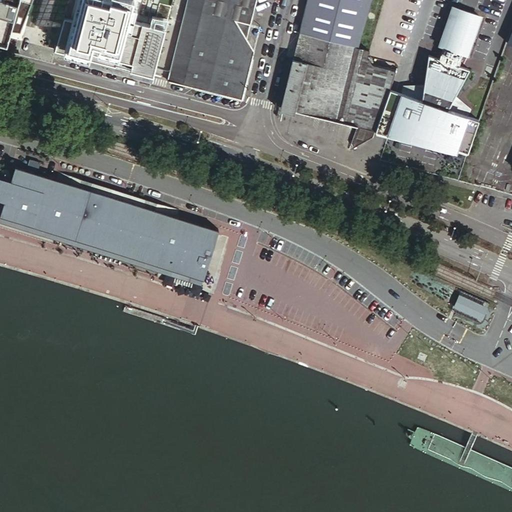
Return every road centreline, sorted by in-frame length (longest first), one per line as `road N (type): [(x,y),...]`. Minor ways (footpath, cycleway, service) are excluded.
road 1 (primary): [(243,163),(511,274)]
road 2 (tertiary): [(511,245),(249,139)]
road 3 (primary): [(16,87),(243,163)]
road 4 (tertiary): [(249,139),(99,97),(16,87)]
road 5 (residential): [(256,120),(33,64)]
road 6 (tertiary): [(286,0),(256,120)]
